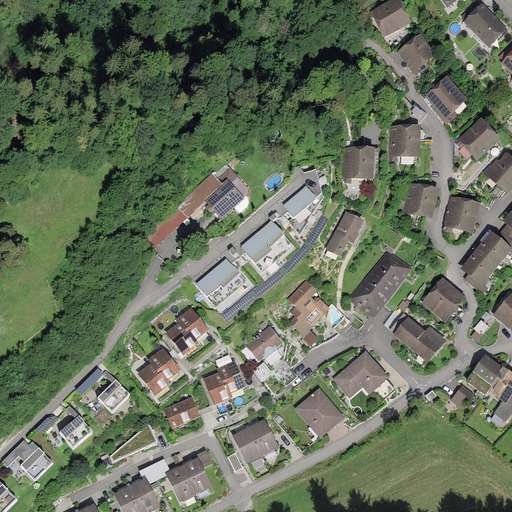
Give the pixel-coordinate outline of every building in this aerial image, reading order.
[(399,0),(398,0),(369,15),(382,40),(412,25),(399,0)] [(503,28),(480,4),(461,22),(484,46),(503,28)] [(417,36),(397,53),(414,74),(435,58),(417,36)] [(511,48),(497,62),(511,77),(511,48)] [(446,79),(425,97),(445,118),(465,100),(446,79)] [(482,117),(458,139),(476,159),(500,137),(482,117)] [(417,127),(391,127),(391,157),(417,157),(417,127)] [(371,149),(345,149),(345,178),(371,178),(371,149)] [(511,160),(505,154),(485,175),(504,193),(511,184),(511,160)] [(209,173),(174,204),(186,218),(205,201),(219,218),(241,199),(230,187),(237,181),(223,165),(212,175),(209,173)] [(316,196),(306,185),(282,206),(292,217),(293,218),(288,222),(300,236),(324,197),(322,194),(317,198),(316,196)] [(435,192),(413,186),(404,216),(426,222),(435,192)] [(478,202),(450,198),(445,232),(472,236),(478,202)] [(511,210),(497,227),(511,240),(511,210)] [(363,222),(344,215),(329,251),(341,256),(347,240),(355,243),(363,222)] [(271,220),(240,247),(262,273),(294,246),(284,235),(285,234),(271,220)] [(489,236),(475,254),(494,269),(508,252),(511,255),(511,254),(511,243),(504,237),(499,243),(489,236)] [(494,269),(475,254),(461,270),(469,277),(465,281),(481,294),(485,290),(481,287),(494,269)] [(408,272),(388,256),(354,300),(374,315),(408,272)] [(239,270),(226,259),(195,284),(216,308),(248,282),(239,270)] [(463,298),(441,279),(421,302),(443,321),(463,298)] [(315,292),(307,284),(291,301),(305,313),(299,319),(302,321),(296,328),(304,335),(325,313),(309,298),(315,292)] [(511,295),(511,294),(493,314),(510,329),(511,326),(511,295)] [(206,330),(190,309),(174,321),(177,325),(164,335),(180,356),(196,344),(193,340),(206,330)] [(411,314),(393,335),(425,362),(443,341),(411,314)] [(268,328),(245,346),(258,363),(281,346),(268,328)] [(178,371),(162,350),(146,362),(149,366),(136,375),(152,396),(168,384),(165,381),(178,371)] [(365,355),(336,380),(351,396),(365,384),(370,391),(385,378),(365,355)] [(511,406),(511,379),(484,360),(463,391),(504,418),(511,406)] [(233,363),(217,369),(218,373),(201,379),(210,404),(229,397),(227,393),(242,388),(233,363)] [(257,369),(263,384),(275,379),(269,364),(257,369)] [(104,372),(82,396),(105,416),(126,393),(104,372)] [(392,386),(381,393),(387,401),(397,393),(392,386)] [(319,392),(298,410),(321,437),(342,419),(319,392)] [(189,397),(161,410),(170,429),(198,417),(189,397)] [(67,407),(45,430),(68,451),(89,428),(67,407)] [(262,421),(231,437),(245,465),(276,449),(262,421)] [(109,452),(116,467),(161,447),(153,432),(109,452)] [(31,444),(9,467),(32,488),(53,464),(31,444)] [(231,457),(237,473),(245,470),(238,454),(231,457)] [(195,459),(163,475),(177,501),(208,486),(195,459)] [(143,480),(112,496),(119,511),(145,511),(156,506),(143,480)] [(0,486),(0,511),(11,511),(19,503),(0,486)]
